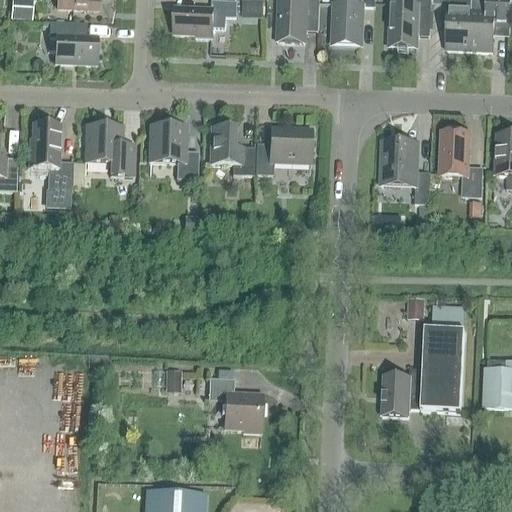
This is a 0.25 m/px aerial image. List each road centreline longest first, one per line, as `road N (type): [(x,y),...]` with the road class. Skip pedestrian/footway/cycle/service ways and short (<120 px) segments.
road 1 (unclassified): [(334,478),(348,99)]
road 2 (residential): [(348,99),(138,101)]
road 3 (unclassified): [(511,481),(334,478)]
road 4 (residential): [(348,99),(511,106)]
road 5 (residential): [(138,101),(0,95)]
